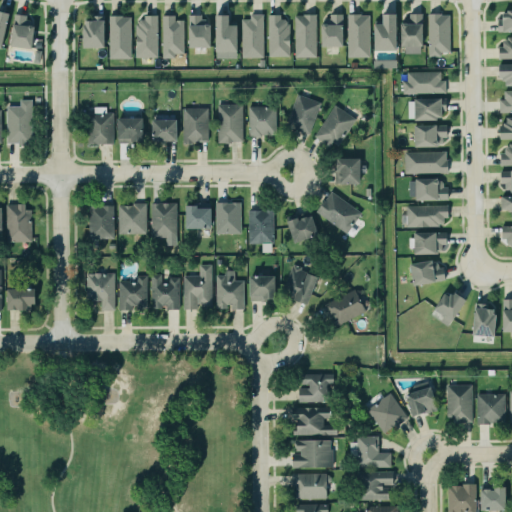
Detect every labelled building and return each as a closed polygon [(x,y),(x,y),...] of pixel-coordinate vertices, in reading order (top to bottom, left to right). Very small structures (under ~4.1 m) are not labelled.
[(511,11),(509,11),(510,21),(501,21),(501,34),(511,33),(511,11)] [(0,48),(6,50),(14,15),(1,12),(0,15),(0,48)] [(38,26),(31,26),(31,16),(17,15),(15,48),(37,49),(38,26)] [(266,59),(266,15),(253,15),(253,20),(244,20),(245,59),(266,59)] [(402,16),(387,15),(387,26),(379,25),(378,52),(400,52),(402,16)] [(406,24),(406,55),(427,54),(426,15),(411,15),(411,24),(406,24)] [(431,58),(445,58),(445,53),(453,53),(453,15),(432,15),(431,58)] [(109,16),(122,16),(122,17),(131,17),(131,59),(109,59),(109,16)] [(160,58),(160,16),(146,16),(147,23),(138,23),(139,58),(160,58)] [(187,54),(186,21),(178,21),(178,16),(164,16),(165,59),(178,59),(178,55),(187,54)] [(271,58),(293,58),(293,22),(284,23),(284,16),(271,16),(271,58)] [(319,16),(297,16),(298,58),(319,58),(319,16)] [(346,16),(326,17),(326,48),(346,48),(346,16)] [(350,58),(372,58),(372,16),(350,16),(350,58)] [(109,17),(88,17),(87,48),(108,49),(109,17)] [(193,49),(214,48),(213,17),(192,18),(193,49)] [(233,17),(219,17),(220,60),(242,59),(241,27),(234,27),(233,17)] [(511,59),(511,38),(507,39),(507,47),(501,47),(501,60),(511,59)] [(33,63),(34,51),(41,51),(40,63),(33,63)] [(498,65),(511,64),(511,86),(505,86),(505,82),(502,82),(502,78),(499,78),(498,65)] [(445,93),(403,94),(402,82),(407,82),(406,73),(440,72),(440,81),(445,81),(445,93)] [(511,113),(499,113),(499,100),(504,100),(504,99),(503,99),(503,91),(511,91),(511,113)] [(312,135),(323,103),(299,95),(288,127),(312,135)] [(446,99),(418,100),(419,121),(447,121),(446,99)] [(9,107),(9,145),(36,144),(35,100),(22,101),(22,107),(9,107)] [(220,143),(244,144),(245,105),(221,105),(220,143)] [(339,150),(358,119),(336,106),(317,137),(339,150)] [(116,145),(116,114),(109,114),(109,108),(93,108),(93,145),(116,145)] [(210,108),(185,109),(185,143),(211,142),(210,108)] [(279,137),(279,108),(251,108),(251,137),(279,137)] [(122,119),(121,144),(147,144),(147,120),(122,119)] [(181,142),(181,121),(156,121),(157,143),(181,142)] [(419,127),(419,149),(444,148),(444,139),(451,139),(450,126),(419,127)] [(511,166),(511,144),(509,145),(509,154),(503,154),(503,167),(511,166)] [(407,153),(408,175),(450,174),(450,152),(407,153)] [(364,185),(364,160),(343,160),(343,185),(364,185)] [(412,181),(412,201),(452,200),(452,188),(445,188),(445,180),(412,181)] [(346,234),(316,212),(321,204),(321,203),(323,200),(324,201),(331,192),(361,214),(346,234)] [(178,203),(153,204),(154,238),(179,237),(178,203)] [(243,204),(218,203),(218,234),(243,234),(243,204)] [(9,243),(34,242),(33,205),(9,205),(9,243)] [(116,240),(117,206),(92,205),(91,239),(116,240)] [(121,205),(120,235),(148,235),(149,205),(121,205)] [(410,228),(450,227),(450,206),(409,207),(410,228)] [(190,230),(216,230),(215,208),(189,208),(190,230)] [(251,210),(251,244),(276,244),(276,211),(251,210)] [(292,223),(299,245),(323,237),(315,216),(292,223)] [(417,234),(418,256),(444,255),(444,246),(451,246),(450,233),(417,234)] [(449,283),(447,268),(440,268),(439,262),(415,264),(417,286),(449,283)] [(186,276),(185,310),(200,311),(200,305),(214,305),(215,265),(202,265),(202,276),(186,276)] [(311,306),(323,278),(295,267),(284,295),(311,306)] [(218,276),(219,310),(231,309),(231,310),(247,310),(246,281),(237,281),(237,271),(226,271),(226,275),(218,276)] [(103,301),(104,312),(118,311),(117,274),(89,274),(89,302),(103,301)] [(121,282),(121,310),(149,310),(149,276),(138,276),(139,282),(121,282)] [(182,310),(180,278),(171,278),(171,284),(164,284),(164,276),(153,276),(154,310),(166,310),(166,311),(182,310)] [(279,277),(253,277),(253,302),(279,302),(279,277)] [(39,290),(11,290),(10,312),(38,312),(39,290)] [(327,305),(338,328),(369,312),(358,290),(327,305)] [(443,323),(454,329),(469,302),(449,291),(438,310),(448,315),(443,323)] [(500,305),(479,304),(477,337),(498,338),(500,305)] [(302,403),(331,403),(331,390),(337,390),(337,375),(306,375),(306,388),(302,388),(302,403)] [(415,417),(440,413),(435,383),(409,388),(415,417)] [(449,386),(450,423),(475,423),(474,385),(449,386)] [(386,434),(410,419),(393,394),(370,410),(386,434)] [(479,395),(479,425),(507,424),(507,394),(479,395)] [(296,408),(296,436),(340,435),(340,424),(333,424),(333,408),(296,408)] [(393,468),(393,453),(381,454),(381,437),(360,437),(361,468),(393,468)] [(334,441),(297,441),(297,454),(294,454),(294,469),(334,469),(334,441)] [(366,501),(392,501),(391,487),(397,487),(397,473),(365,473),(366,501)] [(329,499),(329,474),(297,475),(297,500),(329,499)] [(450,511),(478,511),(479,486),(451,486),(450,511)] [(485,511),(489,511),(509,511),(510,489),(500,488),(500,492),(485,492),(485,511)]
